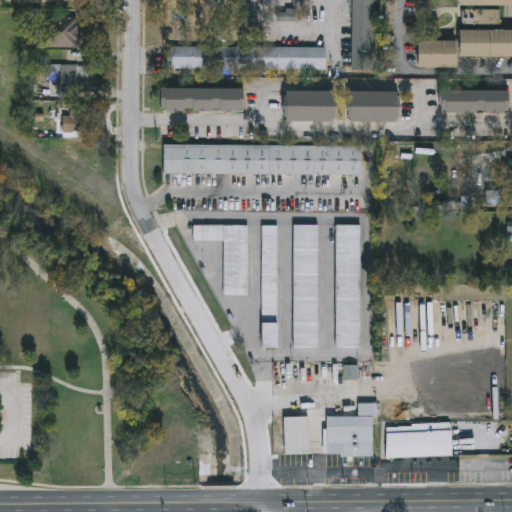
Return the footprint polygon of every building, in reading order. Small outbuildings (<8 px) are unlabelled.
[(374,0),(374,68),(352,68),(352,0),(374,0)] [(511,55),(458,55),(458,27),(511,27),(511,3),(458,3),(458,0),(511,0),(511,55)] [(500,8),(500,22),(475,22),(475,8),(500,8)] [(43,46),(43,16),(77,16),(77,46),(43,46)] [(453,65),(415,65),(415,39),(453,39),(453,65)] [(325,67),(166,66),(166,44),(325,45),(325,67)] [(94,64),(94,93),(61,93),(61,64),(94,64)] [(157,109),(157,86),(242,86),(242,109),(157,109)] [(438,110),(438,88),(507,88),(507,110),(438,110)] [(281,120),(281,89),(333,89),(333,120),(281,120)] [(396,90),(396,120),(346,120),(346,89),(396,90)] [(63,115),(71,115),(71,103),(91,103),(91,132),(63,132),(63,115)] [(363,175),(162,174),(162,145),(363,146),(363,175)] [(292,348),(292,224),(319,224),(319,348),(292,348)] [(336,348),(336,224),(361,224),(361,348),(336,348)] [(223,295),(223,242),(193,241),(194,225),(248,225),(248,296),(223,295)] [(277,348),(261,348),(261,226),(277,226),(277,348)] [(307,454),(283,454),(283,416),(307,416),(307,454)] [(372,416),(372,456),(324,455),(325,416),(372,416)] [(452,456),(385,457),(384,425),(452,424),(452,456)]
